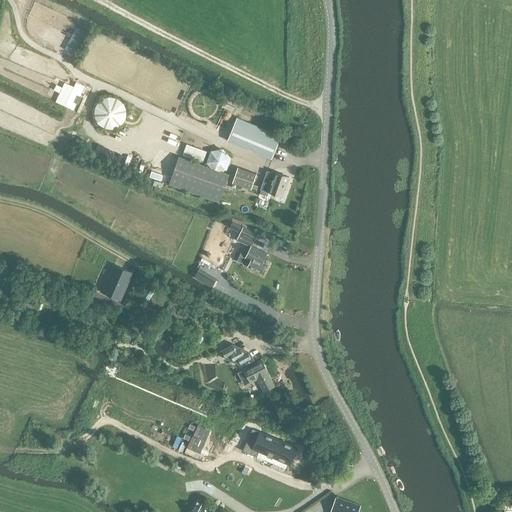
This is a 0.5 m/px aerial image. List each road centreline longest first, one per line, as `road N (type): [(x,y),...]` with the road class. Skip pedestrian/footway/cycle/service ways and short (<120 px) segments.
road 1 (tertiary): [(395,511),(316,350),(327,0)]
road 2 (track): [(10,0),(24,41),(78,76),(236,153),(278,164),(325,159)]
road 3 (track): [(0,200),(38,209),(220,313),(242,336)]
road 4 (track): [(96,0),(281,94),(328,106)]
road 5 (track): [(0,447),(88,448),(170,511)]
